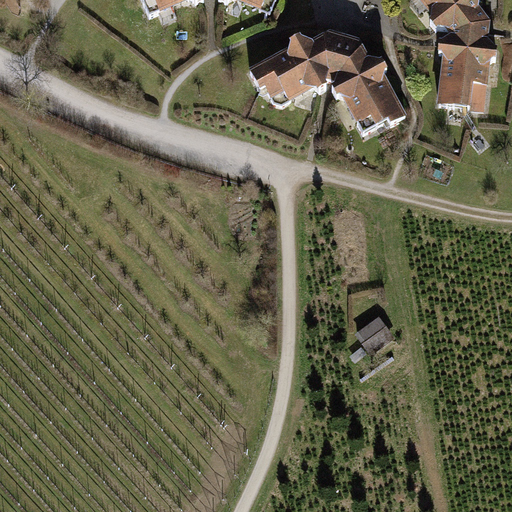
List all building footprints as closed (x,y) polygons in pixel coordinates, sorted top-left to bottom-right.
[(141,0),(150,20),(159,16),(167,12),(166,8),(183,0),(189,2),(195,4),(196,7),(204,3),(203,1),(203,0),(220,0),(219,3),(228,6),(229,4),(236,0),(241,0),(263,8),(266,0),(141,0)] [(167,12),(159,16),(163,27),(177,21),(173,9),(189,2),(183,0),(166,8),(167,12)] [(266,0),(263,8),(261,13),(271,17),(277,0),(266,0)] [(423,0),(415,0),(405,9),(415,21),(426,12),(433,20),(434,13),(423,0)] [(423,0),(434,13),(433,20),(433,24),(430,26),(436,34),(438,31),(450,33),(452,41),(443,48),(440,47),(439,57),(442,58),(449,66),(447,81),(442,81),(440,99),(469,102),(468,112),(484,114),(487,87),(484,87),(486,70),(493,63),(496,63),(496,54),(494,54),(487,44),(489,27),(477,11),(479,0),(423,0)] [(330,37),(320,43),(327,56),(334,52),(336,46),(353,52),(358,60),(364,56),(360,47),(330,37)] [(266,90),(275,107),(282,109),(292,104),(293,97),(306,89),(318,93),(319,96),(327,92),(325,88),(327,82),(338,86),(336,91),(333,92),(337,101),(340,100),(352,103),(361,119),(358,127),(364,137),(388,124),(391,128),(406,120),(392,96),(387,98),(381,86),(385,75),(387,74),(382,66),(380,67),(370,64),(364,56),(358,60),(353,52),(336,46),(334,52),(327,56),(320,43),(312,47),(301,44),(299,42),(292,46),(293,48),(289,59),(278,66),(276,61),(251,75),(261,93),(266,90)] [(439,108),(468,112),(469,102),(440,99),(439,108)] [(391,338),(379,321),(358,336),(370,352),(391,338)]
